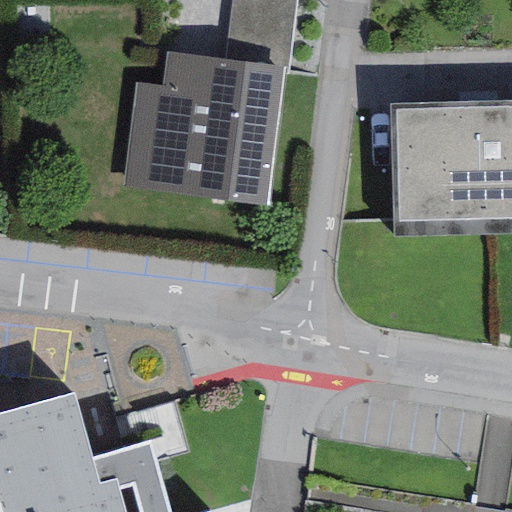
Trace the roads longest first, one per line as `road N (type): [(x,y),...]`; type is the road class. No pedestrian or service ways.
road 1 (residential): [(351,0),(309,350)]
road 2 (residential): [(0,276),(206,303),(309,350)]
road 3 (residential): [(309,350),(511,383)]
road 4 (residential): [(309,350),(282,511)]
